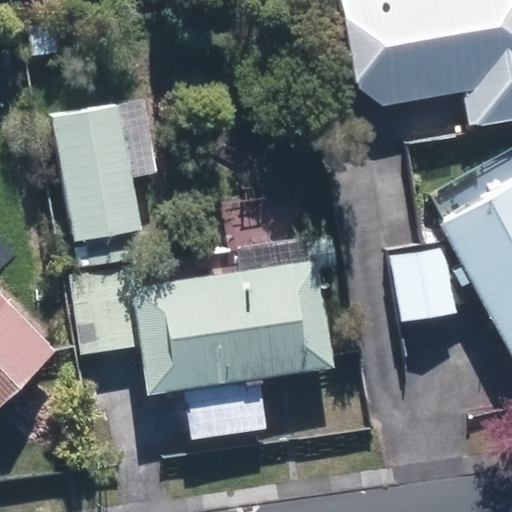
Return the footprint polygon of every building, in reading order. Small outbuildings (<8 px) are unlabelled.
[(511,0),(331,0),(340,83),(365,105),(454,96),(457,126),(511,119),(511,0)] [(121,235),(131,233),(123,178),(151,174),(140,100),(42,115),(61,244),(75,241),(79,268),(125,261),(121,235)] [(511,145),(439,187),(445,199),(422,212),(511,370),(511,145)] [(174,389),(174,432),(256,431),(255,388),(319,387),(317,268),(324,267),(324,234),(308,234),(308,218),(228,219),(229,269),(68,271),(69,355),(128,354),(128,390),(174,389)] [(435,239),(383,245),(391,324),(443,318),(435,239)] [(0,309),(0,399),(45,356),(0,309)]
